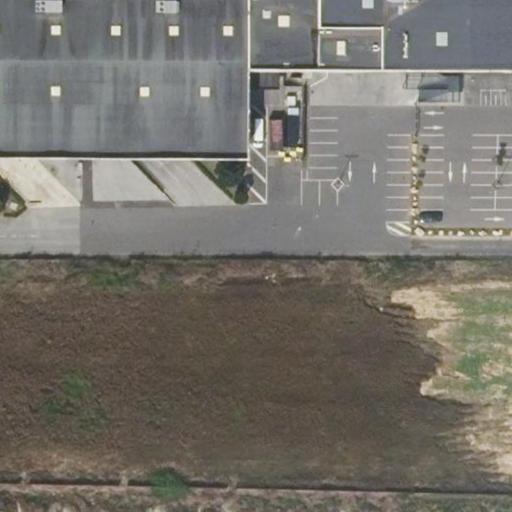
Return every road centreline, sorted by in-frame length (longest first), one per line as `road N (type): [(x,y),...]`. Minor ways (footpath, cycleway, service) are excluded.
road 1 (unclassified): [(511,471),(0,470)]
road 2 (unknown): [(364,119),(323,111),(301,124),(296,247)]
